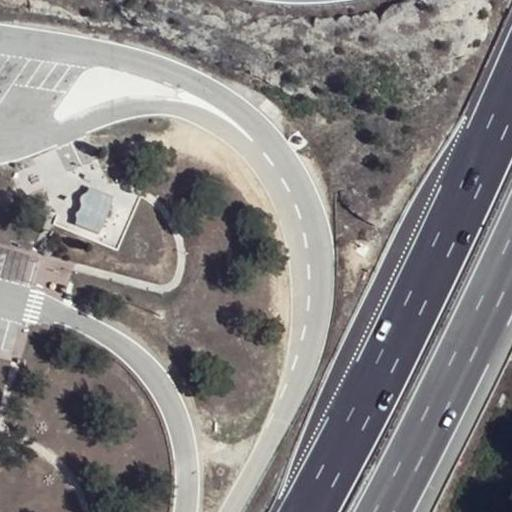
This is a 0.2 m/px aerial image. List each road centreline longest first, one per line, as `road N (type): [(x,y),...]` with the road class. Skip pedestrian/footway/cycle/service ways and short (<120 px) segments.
road 1 (motorway): [(511,80),(307,511)]
road 2 (motorway): [(372,511),(511,223)]
